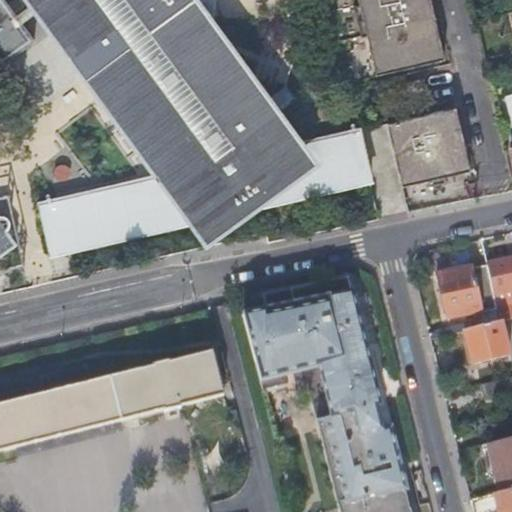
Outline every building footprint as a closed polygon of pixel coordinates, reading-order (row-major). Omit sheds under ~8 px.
[(0,0),(0,52),(30,31),(7,0),(0,0)] [(248,206),(367,181),(354,125),(299,137),(199,0),(28,0),(151,168),(37,192),(48,249),(188,219),(203,239),(248,206)] [(427,0),(354,0),(356,5),(357,6),(351,6),(359,38),(364,37),(373,74),(441,58),(427,0)] [(452,107),(384,123),(398,184),(425,178),(427,184),(444,180),(442,174),(467,169),(452,107)] [(0,249),(13,241),(0,221),(0,249)] [(509,259),(486,264),(487,265),(499,320),(500,320),(511,317),(511,264),(510,265),(509,259)] [(499,320),(487,265),(472,268),(471,266),(436,275),(446,319),(480,310),(484,324),(499,320)] [(260,349),(252,351),(252,352),(262,390),(288,383),(282,362),(317,354),(332,415),(317,419),(323,443),(339,511),(411,511),(390,426),(382,428),(376,405),(379,404),(347,275),(262,293),(266,310),(251,313),(260,349)] [(484,324),(464,330),(472,362),(508,353),(500,320),(499,320),(484,324)] [(0,449),(163,409),(164,410),(180,406),(180,404),(224,392),(213,350),(169,361),(168,359),(151,363),(151,365),(89,381),(45,392),(0,403),(0,449)] [(45,392),(89,381),(85,364),(41,375),(45,392)] [(508,377),(482,383),(486,398),(511,391),(508,377)] [(511,420),(492,426),(496,440),(511,436),(511,420)] [(511,436),(496,440),(489,442),(501,491),(511,488),(511,436)] [(511,488),(501,491),(495,492),(499,511),(511,509),(511,488)]
